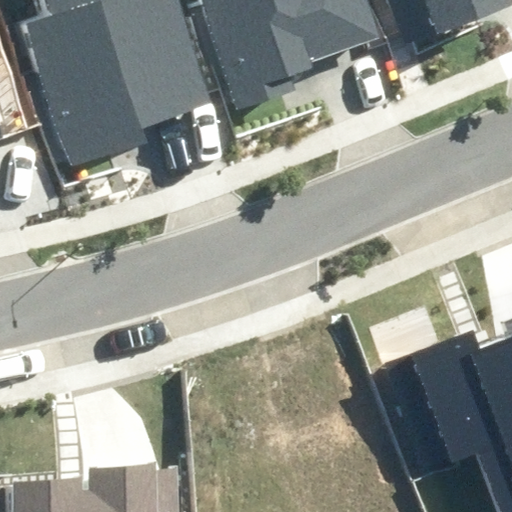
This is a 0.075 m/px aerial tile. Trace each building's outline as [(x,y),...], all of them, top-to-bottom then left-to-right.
[(153,120),(213,101),(179,0),(52,0),(57,14),(25,24),(40,68),(29,72),(61,169),(159,137),(153,120)] [(288,69),(382,37),(369,0),(201,0),(238,107),(294,88),(288,69)] [(387,0),(403,42),(511,2),(511,1),(511,0),(387,0)] [(497,511),(511,511),(511,333),(478,346),(473,331),(412,354),(454,462),(476,454),(497,511)] [(12,511),(181,511),(180,469),(156,470),(155,462),(89,464),(90,494),(83,494),(82,478),(11,481),(12,511)]
